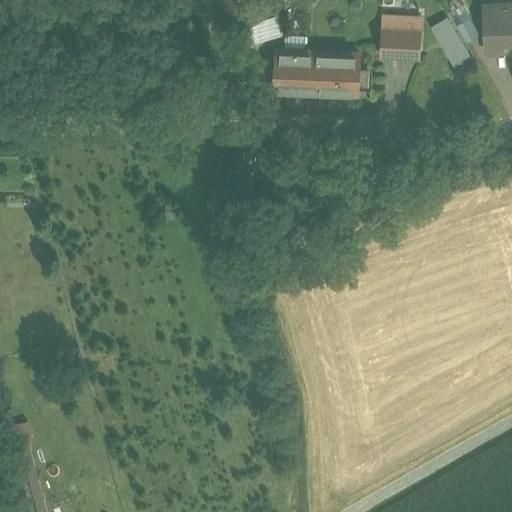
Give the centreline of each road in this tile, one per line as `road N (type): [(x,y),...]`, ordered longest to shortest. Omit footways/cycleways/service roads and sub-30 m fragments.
road 1 (unclassified): [(511,137),(247,128)]
road 2 (unclassified): [(247,128),(0,120)]
road 3 (residential): [(351,511),(511,420)]
road 4 (unclassified): [(217,0),(247,128)]
